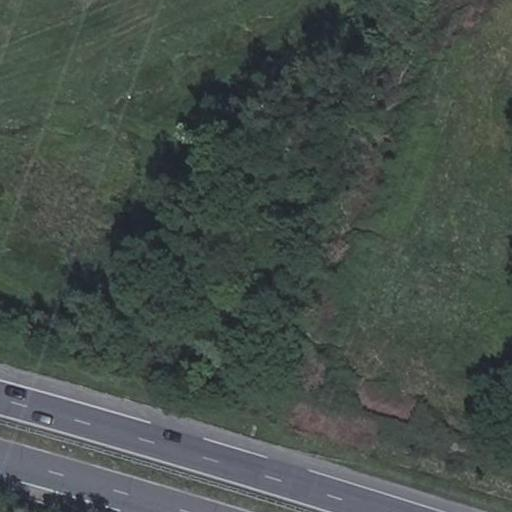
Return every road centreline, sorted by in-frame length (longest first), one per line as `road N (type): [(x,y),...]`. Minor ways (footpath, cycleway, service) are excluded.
road 1 (trunk): [(387,511),(0,397)]
road 2 (trunk): [(0,456),(186,511)]
